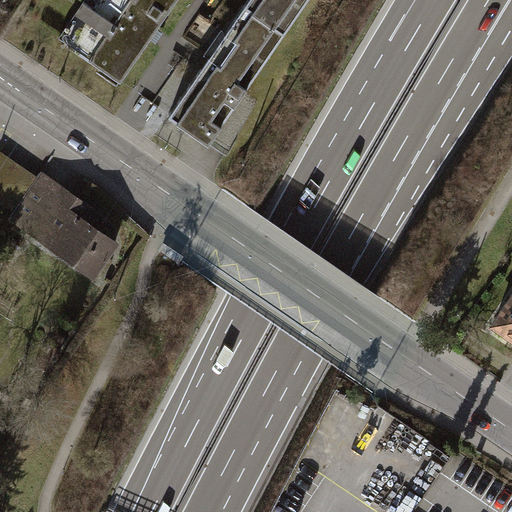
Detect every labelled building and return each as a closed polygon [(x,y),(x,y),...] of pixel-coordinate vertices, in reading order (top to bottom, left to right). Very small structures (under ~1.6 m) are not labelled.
[(98,0),(68,43),(122,81),(178,0),(98,0)] [(249,0),(246,5),(285,32),(307,0),(249,0)] [(246,5),(169,115),(209,143),(285,32),(246,5)] [(1,152),(0,153),(0,190),(21,206),(40,179),(1,152)] [(89,207),(43,175),(40,179),(21,206),(12,219),(94,275),(117,242),(89,223),(94,217),(86,212),(89,207)] [(511,290),(489,324),(511,339),(511,290)]
